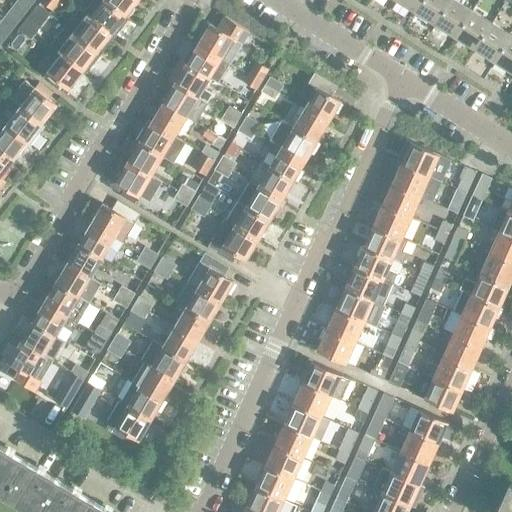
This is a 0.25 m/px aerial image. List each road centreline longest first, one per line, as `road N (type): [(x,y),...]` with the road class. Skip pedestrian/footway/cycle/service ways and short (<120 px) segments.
road 1 (residential): [(397,73),(206,511)]
road 2 (residential): [(7,292),(21,283),(194,0)]
road 3 (unclassified): [(0,406),(175,511)]
road 4 (residential): [(451,511),(509,379)]
road 5 (residential): [(397,73),(283,0)]
road 6 (residential): [(511,145),(397,73)]
